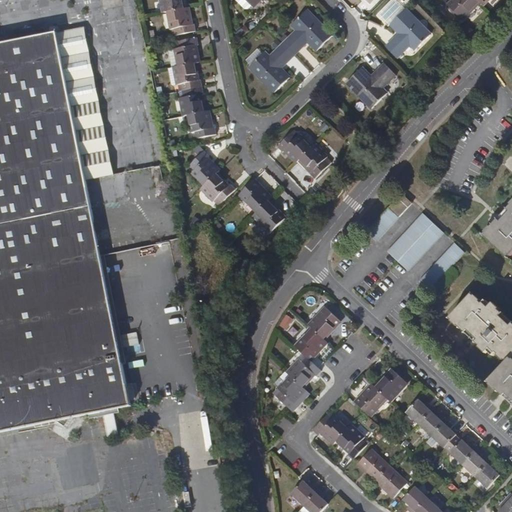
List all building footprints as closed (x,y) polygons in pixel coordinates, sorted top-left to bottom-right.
[(153,0),(156,11),(160,10),(175,7),(174,0),(153,0)] [(455,17),(471,0),(443,0),(440,3),(455,17)] [(391,52),(405,38),(411,43),(426,28),(400,3),(384,18),(394,28),(380,41),(391,52)] [(175,7),(160,10),(164,27),(167,26),(169,33),(189,29),(187,22),(184,22),(181,5),(175,7)] [(291,28),(277,42),(287,52),(301,38),(311,48),(326,33),(300,8),(285,23),(291,28)] [(49,32),(0,42),(0,230),(87,213),(49,32)] [(168,46),(172,63),(188,60),(192,59),(188,42),(191,42),(190,35),(170,39),(171,45),(168,46)] [(274,66),(287,52),(277,42),(263,56),(258,51),(243,66),(269,91),(283,76),(274,66)] [(342,78),(368,103),(383,88),(377,82),(391,69),(380,58),(366,72),(357,63),(342,78)] [(191,78),(188,60),(172,63),(168,64),(171,83),(174,83),(176,89),(195,85),(194,78),(191,78)] [(175,97),(177,113),(182,112),(198,109),(194,92),(197,92),(195,85),(176,89),(177,96),(175,97)] [(205,125),(202,108),(198,109),(182,112),(185,130),(189,129),(190,137),(209,132),(208,125),(205,125)] [(280,145),(293,157),(296,154),(307,142),(294,130),(292,132),(287,127),(273,141),(278,147),(280,145)] [(310,139),(307,142),(296,154),(308,166),(306,168),(311,173),(326,158),(321,154),(323,151),(310,139)] [(211,171),(214,168),(203,156),(204,154),(199,149),(184,163),(189,168),(187,170),(200,182),(211,171)] [(511,154),(509,158),(510,159),(508,162),(511,165),(511,195),(510,198),(511,199),(497,215),(491,221),(490,220),(485,226),(486,227),(484,229),(508,251),(510,249),(511,249),(511,247),(511,154)] [(153,168),(152,180),(161,181),(162,169),(153,168)] [(125,176),(131,201),(156,195),(150,170),(125,176)] [(223,183),(211,171),(200,182),(196,186),(209,197),(211,195),(215,200),(229,186),(224,181),(223,183)] [(266,194),(247,176),(234,190),(252,208),(263,197),(266,194)] [(378,237),(414,199),(404,189),(367,227),(378,237)] [(281,215),(263,197),(252,208),(249,211),(267,229),(281,215)] [(409,267),(446,229),(425,209),(389,247),(409,267)] [(87,213),(0,230),(0,433),(128,405),(87,213)] [(430,287),(466,248),(456,238),(420,277),(430,287)] [(511,353),(511,351),(511,315),(500,305),(501,303),(494,297),(492,299),(487,295),(484,299),(481,297),(482,295),(476,290),(475,291),(473,289),(451,313),(452,315),(451,317),(458,322),(459,321),(481,341),(480,343),(486,348),(488,346),(493,351),(497,347),(499,349),(498,351),(504,356),(505,355),(507,357),(489,377),(491,378),(490,380),(496,385),(497,384),(511,397),(511,353)] [(324,303),(307,321),(310,324),(321,335),(338,317),(324,303)] [(304,354),(307,357),(324,338),(321,335),(310,324),(308,326),(293,344),(304,354)] [(288,373),(300,384),(312,371),(313,373),(318,367),(315,364),(307,357),(304,354),(299,358),(297,357),(285,370),(288,373)] [(374,384),(386,395),(402,377),(388,364),(371,381),(374,384)] [(292,400),(304,387),(300,384),(288,373),(276,386),(278,389),(274,394),(290,408),(295,402),(292,400)] [(386,395),(374,384),(358,402),(363,407),(372,416),(389,398),(386,395)] [(124,386),(127,402),(134,401),(131,385),(124,386)] [(418,420),(434,403),(431,400),(428,404),(425,401),(419,395),(406,408),(418,420)] [(418,420),(431,431),(444,418),(437,412),(434,409),(437,406),(434,403),(418,420)] [(110,409),(100,411),(106,436),(116,434),(110,409)] [(320,427),(333,439),(336,437),(346,425),(333,412),(331,414),(326,410),(312,424),(318,430),(320,427)] [(437,437),(444,444),(455,432),(456,431),(449,424),(447,422),(450,418),(447,415),(444,418),(431,431),(426,437),(431,442),(437,437)] [(352,456),(366,441),(361,437),(363,434),(350,422),(346,425),(336,437),(348,448),(346,451),(352,456)] [(444,444),(462,462),(478,445),(475,442),(472,446),(469,443),(462,436),(461,437),(455,432),(444,444)] [(475,474),(488,461),(481,454),(478,452),(481,448),(478,445),(462,462),(475,474)] [(356,460),(374,477),(387,462),(370,446),(356,460)] [(488,461),(475,474),(487,485),(500,472),(494,466),(490,463),(493,460),(490,458),(488,461)] [(222,474),(228,472),(226,462),(220,464),(222,474)] [(405,479),(387,462),(374,477),(392,493),(405,479)] [(302,503),(318,486),(315,483),(312,486),(309,484),(302,477),(300,479),(289,491),(302,503)] [(413,484),(401,497),(408,504),(411,506),(408,510),(410,511),(411,511),(414,509),(426,496),(413,484)] [(302,503),(312,511),(319,511),(329,502),(321,495),(318,492),(320,489),(318,486),(302,503)] [(436,511),(440,508),(426,496),(414,509),(417,511),(436,511)] [(511,511),(511,506),(504,499),(501,502),(504,505),(501,508),(497,511),(511,511)]
